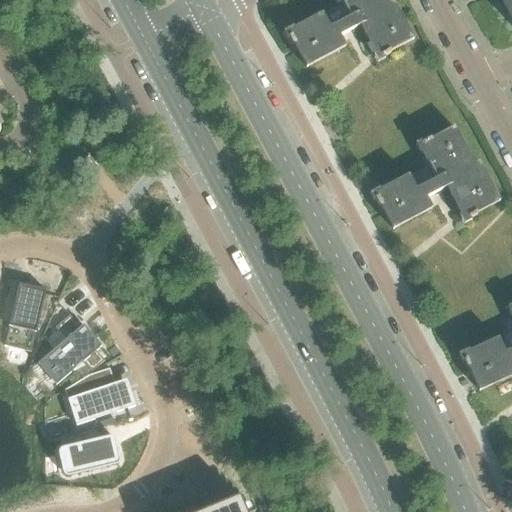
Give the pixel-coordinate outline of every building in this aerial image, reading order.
[(344,48),(339,38),(360,27),(374,54),(378,52),(382,59),(390,54),(389,53),(413,40),(392,2),(387,4),(384,0),(339,0),(349,18),(329,29),(321,15),(287,34),(289,38),(288,39),(292,46),(293,46),(306,69),(344,48)] [(511,0),(500,0),(511,22),(511,0)] [(431,210),(425,199),(446,188),(460,215),(461,215),(465,213),(469,220),(476,216),(476,215),(499,202),(478,163),(474,166),(453,128),(430,141),(430,140),(422,144),(426,151),(421,153),(436,180),(415,191),(407,177),(373,195),(375,200),(374,200),(378,208),(380,207),(392,231),(431,210)] [(88,157),(80,164),(81,165),(90,176),(98,169),(93,164),(88,157)] [(18,285),(3,347),(31,353),(45,291),(18,285)] [(66,341),(37,366),(55,387),(83,363),(91,373),(103,362),(95,352),(101,348),(83,326),(79,329),(69,317),(55,328),(66,341)] [(511,350),(504,354),(497,340),(462,356),(464,360),(462,361),(466,369),(467,368),(478,392),(511,376),(511,350)] [(88,377),(64,392),(76,427),(115,414),(134,408),(131,398),(126,381),(109,387),(105,374),(109,372),(109,370),(88,377)] [(113,419),(91,426),(92,432),(114,424),(113,419)] [(58,453),(57,454),(58,456),(61,468),(62,473),(62,474),(63,476),(65,477),(67,478),(68,478),(107,468),(116,466),(117,465),(118,464),(119,463),(119,461),(119,459),(115,442),(115,441),(114,440),(113,439),(112,438),(111,438),(104,439),(95,441),(92,432),(60,442),(62,450),(61,450),(59,451),(58,452),(58,453)] [(245,511),(237,491),(185,511),(245,511)]
